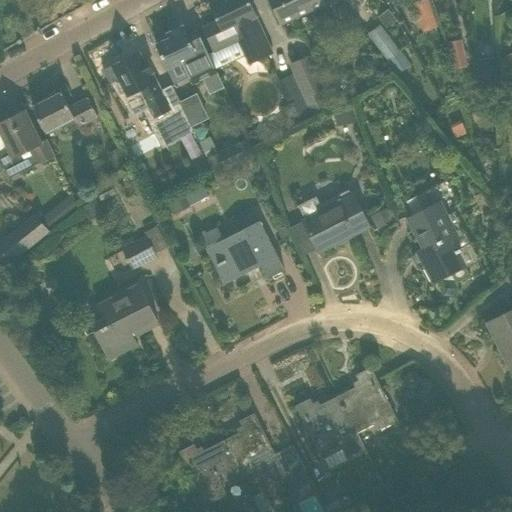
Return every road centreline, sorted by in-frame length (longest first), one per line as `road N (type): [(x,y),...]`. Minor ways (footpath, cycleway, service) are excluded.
road 1 (residential): [(511,477),(451,365),(368,324),(323,322),(227,363),(76,448)]
road 2 (residential): [(0,79),(150,0)]
road 3 (residential): [(76,448),(0,341)]
